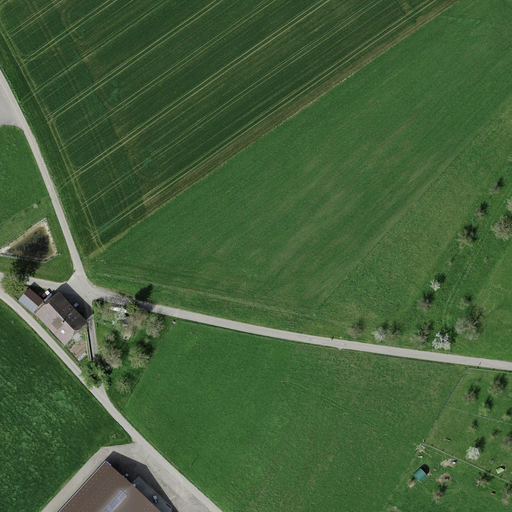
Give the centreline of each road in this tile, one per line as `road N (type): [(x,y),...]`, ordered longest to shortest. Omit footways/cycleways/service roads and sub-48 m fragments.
road 1 (unclassified): [(0,275),(274,334),(511,366)]
road 2 (unclassified): [(215,511),(0,293)]
road 3 (track): [(86,291),(0,79)]
